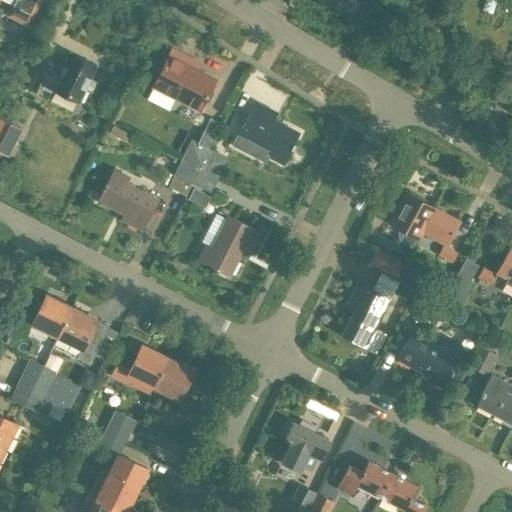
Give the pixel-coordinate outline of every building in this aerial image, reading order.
[(0,0),(0,14),(6,3),(12,6),(7,16),(25,26),(38,0),(0,0)] [(199,110),(214,80),(189,67),(192,61),(170,50),(155,81),(186,97),(184,102),(199,110)] [(78,103),(96,66),(69,54),(61,71),(50,65),(38,90),(44,93),(46,88),(78,103)] [(10,66),(1,62),(0,63),(0,72),(6,75),(10,66)] [(282,164),(298,133),(273,120),(276,114),(255,103),(239,134),(271,150),(268,156),(282,164)] [(209,147),(221,124),(210,119),(198,142),(209,147)] [(0,153),(6,157),(20,132),(0,120),(0,153)] [(113,127),(109,134),(125,142),(129,135),(113,127)] [(202,175),(213,153),(207,150),(209,147),(198,142),(191,138),(183,156),(194,162),(191,169),(193,170),(202,175)] [(218,182),(230,156),(209,147),(207,150),(213,153),(202,175),(218,182)] [(186,194),(191,184),(187,182),(193,170),(191,169),(194,162),(183,156),(169,186),(186,194)] [(141,231),(157,201),(125,184),(129,178),(114,170),(98,200),(124,213),(120,220),(141,231)] [(212,194),(218,182),(202,175),(193,170),(187,182),(191,184),(212,194)] [(192,189),(187,199),(202,207),(208,197),(192,189)] [(417,237),(421,229),(433,208),(407,194),(391,223),(401,229),(402,243),(411,247),(417,237)] [(446,243),(458,222),(433,208),(421,229),(446,243)] [(248,254),(259,234),(227,217),(210,248),(206,246),(198,260),(228,276),(242,251),(248,254)] [(450,264),(457,252),(443,244),(436,256),(450,264)] [(394,277),(401,264),(376,250),(369,263),(394,277)] [(511,286),(511,252),(510,251),(498,271),(508,277),(505,283),(511,286)] [(478,266),(465,259),(445,296),(462,305),(474,283),(470,280),(478,266)] [(403,267),(398,279),(408,284),(414,273),(403,267)] [(497,275),(483,267),(477,278),(491,285),(497,275)] [(411,301),(417,290),(399,281),(393,293),(411,301)] [(375,354),(386,334),(375,328),(390,300),(358,282),(345,305),(354,310),(340,335),(364,348),(375,354)] [(422,325),(437,296),(420,287),(405,316),(422,325)] [(58,336),(71,308),(46,296),(33,324),(58,336)] [(92,365),(95,358),(107,331),(96,326),(98,320),(71,308),(58,336),(81,347),(77,358),(92,365)] [(439,348),(418,337),(411,333),(397,360),(426,374),(424,378),(442,388),(462,349),(444,339),(439,348)] [(152,387),(166,359),(141,346),(129,369),(117,363),(111,375),(131,385),(135,378),(152,387)] [(486,375),(497,355),(480,347),(469,367),(486,375)] [(178,400),(192,372),(166,359),(152,387),(178,400)] [(70,412),(81,387),(54,375),(55,372),(29,360),(16,386),(65,410),(66,410),(70,412)] [(91,389),(96,376),(85,371),(80,385),(91,389)] [(511,387),(491,376),(476,406),(511,424),(511,387)] [(61,421),(65,410),(16,386),(11,397),(37,410),(61,421)] [(128,433),(134,423),(113,411),(107,423),(128,433)] [(0,450),(1,451),(15,424),(0,417),(0,450)] [(312,433),(315,428),(300,421),(298,426),(292,423),(291,425),(289,423),(282,436),(285,438),(284,439),(287,440),(286,442),(290,444),(281,462),(299,471),(302,466),(311,470),(317,457),(319,459),(328,441),(312,433)] [(122,445),(128,433),(107,423),(101,433),(118,441),(117,442),(122,445)] [(112,453),(117,442),(118,441),(101,433),(95,444),(112,453)] [(121,511),(124,511),(146,469),(117,455),(108,473),(101,470),(88,495),(95,499),(121,511)] [(390,474),(367,462),(361,473),(348,467),(336,490),(350,497),(355,485),(378,497),(390,474)] [(422,511),(425,507),(409,498),(415,487),(390,474),(378,497),(403,510),(401,511),(422,511)] [(284,511),(305,511),(314,494),(298,486),(284,511)] [(328,511),(334,501),(318,493),(307,511),(328,511)] [(121,511),(95,499),(88,511),(121,511)]
